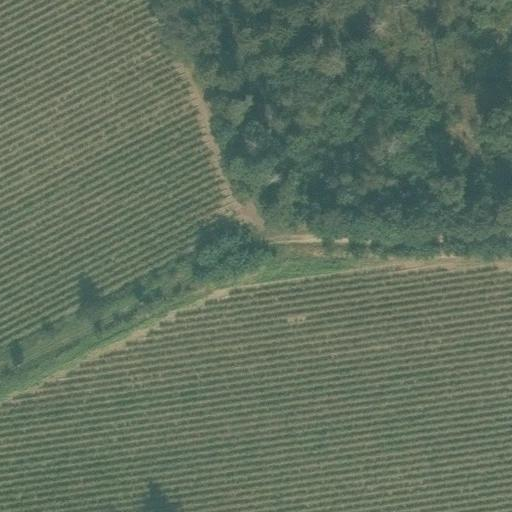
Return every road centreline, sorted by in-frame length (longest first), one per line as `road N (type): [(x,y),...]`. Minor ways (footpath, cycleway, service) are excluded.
road 1 (track): [(0,372),(267,236)]
road 2 (track): [(267,236),(511,239)]
